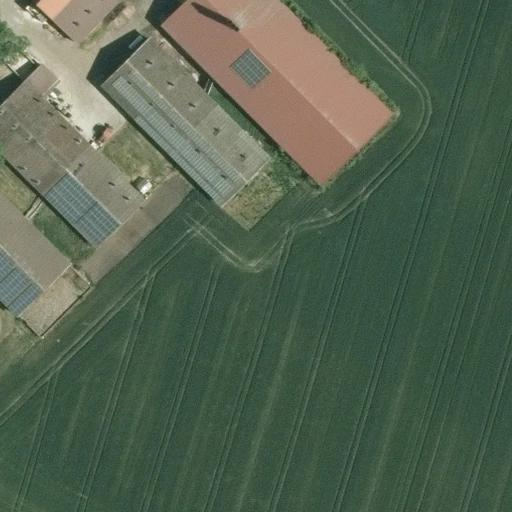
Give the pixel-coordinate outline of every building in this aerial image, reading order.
[(108,0),(31,0),(53,21),(73,0),(85,0),(97,12),(108,0)] [(392,114),(276,0),(188,0),(162,27),(321,185),(392,114)] [(149,39),(103,85),(171,153),(217,108),(149,39)] [(90,147),(25,82),(0,107),(0,149),(43,193),(90,147)] [(269,159),(217,108),(171,153),(223,205),(269,159)] [(265,198),(275,207),(296,182),(274,164),(246,197),(257,207),(265,198)] [(69,264),(0,195),(0,297),(18,315),(69,264)]
